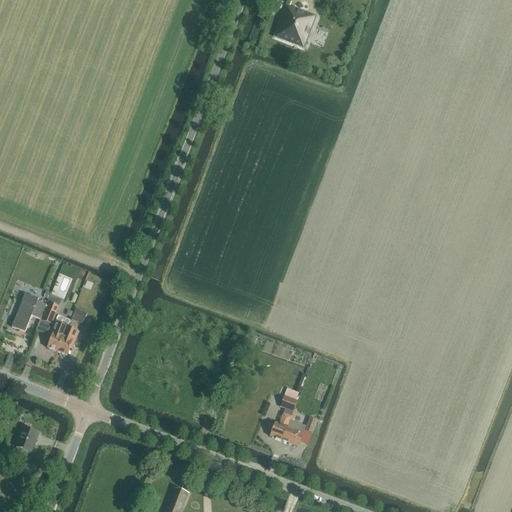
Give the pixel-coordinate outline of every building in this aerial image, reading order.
[(316,16),(294,8),(293,10),(285,7),(274,37),(304,48),(316,16)] [(81,263),(78,270),(88,275),(91,267),(81,263)] [(12,328),(25,333),(31,317),(41,321),(46,306),(37,303),(38,300),(25,295),(12,328)] [(52,325),(59,307),(50,303),(43,321),(52,325)] [(76,309),(72,320),(83,324),(87,314),(76,309)] [(47,348),(57,352),(63,337),(63,338),(67,328),(55,323),(48,340),(50,341),(47,348)] [(79,334),(67,328),(63,338),(63,337),(57,352),(66,356),(69,349),(72,350),(79,334)] [(11,363),(17,349),(11,346),(5,361),(11,363)] [(272,432),(270,436),(282,441),(287,427),(290,420),(290,421),(297,401),(284,396),(280,408),(285,410),(284,414),(283,414),(280,424),(275,423),(274,426),(269,424),(267,430),(272,432)] [(309,418),(306,427),(304,431),(312,434),(317,421),(309,418)] [(299,432),(287,427),(282,441),(297,447),(302,436),(298,435),(299,432)] [(38,434),(23,428),(16,447),(32,453),(38,434)] [(181,511),(188,495),(175,489),(165,511),(181,511)]
